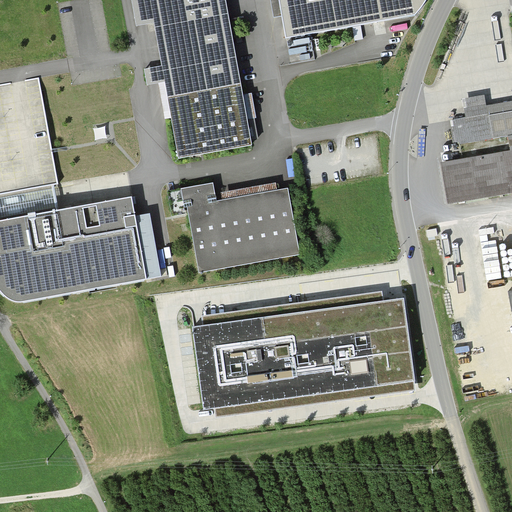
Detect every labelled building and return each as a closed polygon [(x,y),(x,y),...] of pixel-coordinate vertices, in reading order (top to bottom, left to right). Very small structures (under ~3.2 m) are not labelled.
[(155,24),(150,0),(132,0),(137,28),(145,26),(155,24)] [(150,0),(155,24),(163,68),(146,71),(150,89),(165,87),(170,113),(178,159),(252,146),(225,0),(150,0)] [(278,0),(285,38),(415,16),(427,0),(278,0)] [(290,47),(292,55),(313,51),(311,44),(290,47)] [(59,213),(53,186),(58,185),(39,78),(20,81),(0,84),(0,292),(6,298),(16,302),(145,281),(131,200),(59,213)] [(249,120),(257,118),(254,95),(246,96),(249,120)] [(483,97),(463,100),(466,117),(448,120),(455,160),(441,162),(448,206),(511,194),(511,95),(484,101),(483,97)] [(212,184),(182,190),(198,275),(299,256),(287,189),(216,203),(212,184)] [(413,382),(401,303),(194,332),(205,411),(413,382)]
